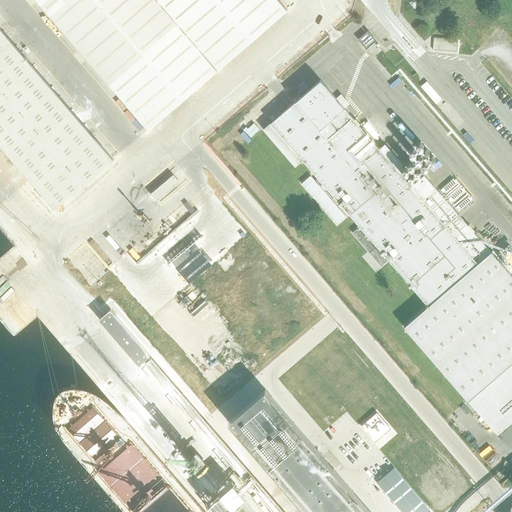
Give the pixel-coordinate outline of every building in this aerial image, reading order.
[(278,0),(36,0),(148,130),(287,10),(278,0)] [(113,159),(0,28),(0,144),(55,209),(113,159)] [(363,42),(367,46),(374,40),(368,33),(359,41),(361,43),(363,42)] [(459,51),(459,39),(435,38),(434,49),(459,51)] [(398,67),(389,73),(392,79),(402,72),(398,67)] [(281,113),(263,129),(295,166),(303,160),(317,177),(321,182),(360,226),(353,232),(380,264),(381,266),(388,260),(428,305),(404,326),(468,401),(511,362),(511,275),(491,251),(491,252),(412,160),(404,166),(385,144),(379,148),(345,108),(347,106),(339,96),(336,98),(320,80),(304,94),(287,108),(281,113)] [(254,121),(245,129),(253,136),(261,128),(254,121)] [(363,126),(375,139),(379,135),(367,122),(363,126)] [(179,181),(173,174),(150,194),(156,200),(179,181)] [(321,182),(317,177),(315,180),(310,175),(301,182),(336,223),(346,216),(318,184),(321,182)] [(370,511),(265,389),(228,421),(306,511),(370,511)] [(362,424),(382,447),(399,432),(379,409),(362,424)] [(393,466),(376,480),(402,511),(424,511),(429,508),(393,466)]
